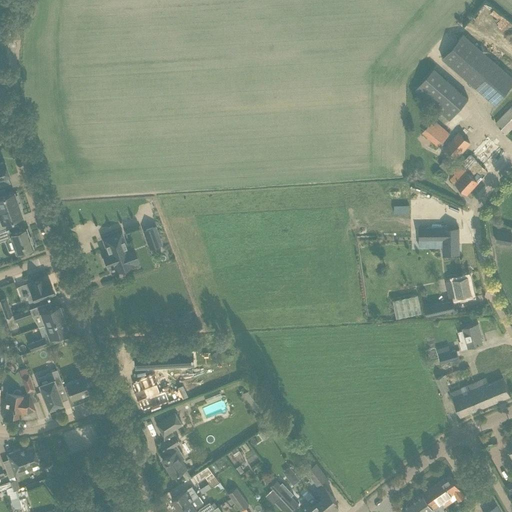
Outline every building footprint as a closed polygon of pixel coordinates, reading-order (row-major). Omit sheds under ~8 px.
[(511,83),(511,76),(463,34),(442,58),(494,104),(511,83)] [(414,89),(449,119),(468,97),(433,67),(414,89)] [(495,122),(506,133),(511,126),(511,108),(510,107),(495,122)] [(422,132),(437,146),(449,133),(433,119),(422,132)] [(458,131),(443,147),(455,158),(470,143),(458,131)] [(459,187),(466,194),(504,153),(487,137),(470,155),(475,160),(462,174),(458,170),(449,178),(459,187)] [(453,166),(445,159),(439,165),(447,172),(453,166)] [(0,179),(9,176),(4,161),(0,162),(0,185),(0,186),(0,185),(0,179)] [(448,176),(439,168),(434,173),(443,181),(448,176)] [(0,208),(17,202),(17,201),(18,200),(16,194),(15,195),(13,190),(0,195),(0,208)] [(22,215),(20,209),(21,208),(19,202),(18,203),(17,202),(0,208),(0,221),(1,223),(22,215)] [(29,236),(25,227),(20,229),(18,223),(0,229),(0,240),(10,237),(15,253),(32,247),(31,243),(32,243),(30,236),(29,236)] [(162,244),(155,226),(143,230),(150,248),(162,244)] [(459,254),(458,227),(418,227),(418,247),(425,246),(425,239),(442,239),(442,254),(459,254)] [(497,230),(495,241),(502,243),(504,232),(497,230)] [(132,265),(120,232),(103,239),(108,252),(102,254),(103,256),(102,258),(104,264),(106,265),(107,267),(110,266),(111,267),(113,266),(115,271),(132,265)] [(349,265),(351,278),(360,277),(359,264),(349,265)] [(471,293),(467,276),(446,281),(449,297),(461,295),(471,293)] [(17,286),(21,297),(31,294),(33,300),(46,296),(48,295),(54,293),(50,282),(44,284),(42,277),(29,282),(30,282),(17,286)] [(11,315),(5,298),(0,299),(0,303),(5,317),(11,315)] [(436,313),(454,309),(452,301),(434,305),(436,313)] [(42,325),(63,317),(62,314),(64,314),(62,307),(59,308),(58,305),(40,312),(40,313),(38,314),(42,325)] [(14,321),(31,315),(29,308),(12,314),(14,321)] [(190,313),(184,315),(187,323),(193,321),(190,313)] [(67,330),(63,317),(42,325),(38,326),(38,327),(39,326),(41,334),(47,332),(49,337),(67,330)] [(480,331),(478,323),(462,328),(463,329),(457,331),(460,340),(465,338),(468,347),(482,343),(479,331),(480,331)] [(30,351),(47,344),(44,337),(28,343),(30,351)] [(441,363),(459,358),(456,349),(438,355),(441,363)] [(185,352),(148,353),(148,367),(185,365),(185,352)] [(62,403),(56,388),(63,386),(56,369),(45,373),(48,380),(41,383),(43,390),(41,391),(42,393),(40,394),(43,400),(44,399),(47,408),(54,406),(54,407),(61,405),(60,403),(62,403)] [(65,383),(71,399),(89,393),(86,386),(93,384),(88,371),(81,373),(82,377),(65,383)] [(139,379),(132,381),(135,390),(134,391),(137,400),(139,400),(142,409),(152,405),(152,406),(169,400),(165,389),(159,391),(156,384),(159,383),(154,372),(138,378),(139,379)] [(34,389),(28,373),(21,376),(26,391),(34,389)] [(449,389),(443,375),(435,378),(441,392),(449,389)] [(510,395),(503,378),(488,384),(485,378),(450,393),(460,416),(510,395)] [(242,393),(256,411),(269,402),(255,383),(242,393)] [(222,396),(219,388),(204,394),(207,402),(222,396)] [(13,392),(13,393),(6,392),(5,396),(3,406),(5,407),(4,414),(8,415),(9,416),(13,417),(15,416),(19,416),(19,412),(25,413),(34,409),(31,400),(28,393),(23,395),(22,394),(21,394),(21,393),(20,391),(18,390),(16,390),(14,391),(13,392)] [(175,412),(156,424),(164,436),(172,431),(182,424),(175,412)] [(259,433),(263,439),(268,436),(263,429),(259,433)] [(164,443),(161,444),(165,451),(166,451),(169,455),(162,459),(172,476),(181,471),(186,468),(181,460),(184,458),(176,444),(179,442),(175,436),(172,431),(164,436),(164,443)] [(39,463),(38,461),(39,459),(38,456),(36,455),(33,446),(24,449),(24,447),(6,454),(14,476),(25,472),(23,468),(39,463)] [(306,470),(317,485),(326,478),(315,463),(306,470)] [(208,465),(194,475),(198,481),(206,476),(208,480),(215,475),(208,465)] [(295,472),(288,477),(293,484),(300,479),(295,472)] [(449,474),(423,492),(431,506),(433,508),(433,507),(440,502),(454,493),(459,500),(465,496),(449,474)] [(12,490),(16,488),(16,489),(19,488),(16,478),(9,481),(12,490)] [(172,499),(178,508),(178,509),(193,499),(186,489),(194,484),(189,478),(178,486),(182,492),(172,499)] [(509,494),(511,492),(511,478),(503,483),(509,494)] [(276,481),(270,486),(274,490),(292,509),(298,504),(291,496),(293,494),(282,482),(279,485),(276,481)] [(323,497),(318,501),(327,511),(332,511),(338,507),(333,502),(335,500),(329,492),(324,486),(318,490),(323,497)] [(236,487),(227,494),(241,511),(245,507),(249,504),(236,487)] [(12,490),(10,491),(14,509),(21,507),(18,497),(16,489),(16,488),(12,490)] [(274,490),(269,495),(284,511),(289,511),(292,509),(274,490)] [(423,492),(402,507),(404,511),(445,511),(442,507),(443,507),(440,502),(433,507),(433,508),(431,506),(423,492)] [(178,509),(178,508),(176,510),(177,511),(194,511),(197,511),(194,507),(203,502),(198,495),(193,499),(178,509)] [(327,511),(318,501),(317,501),(312,495),(301,505),(306,511),(327,511)] [(18,497),(21,507),(21,511),(28,511),(25,496),(18,497)] [(198,509),(200,511),(208,511),(214,509),(209,502),(198,509)]
